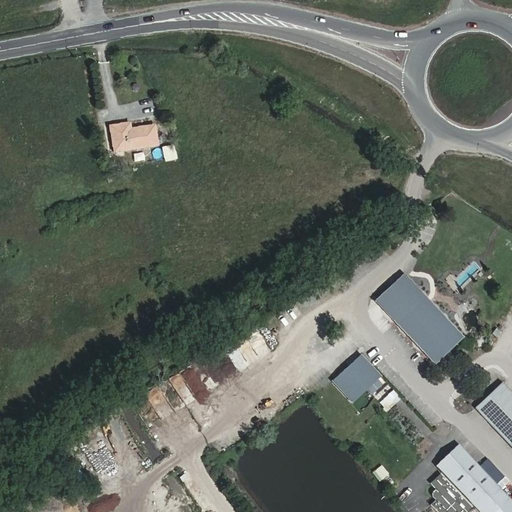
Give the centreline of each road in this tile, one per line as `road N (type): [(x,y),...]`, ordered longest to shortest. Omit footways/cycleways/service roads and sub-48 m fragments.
road 1 (unclassified): [(444,135),(414,184),(418,229),(410,247),(362,284),(356,300),(359,314),(511,474)]
road 2 (primary): [(428,37),(375,37),(242,8),(126,26)]
road 3 (primary): [(126,26),(215,23),(285,32),(365,58),(413,90)]
road 4 (unknown): [(190,454),(201,428),(238,390),(356,300)]
road 5 (primary): [(0,50),(126,26)]
